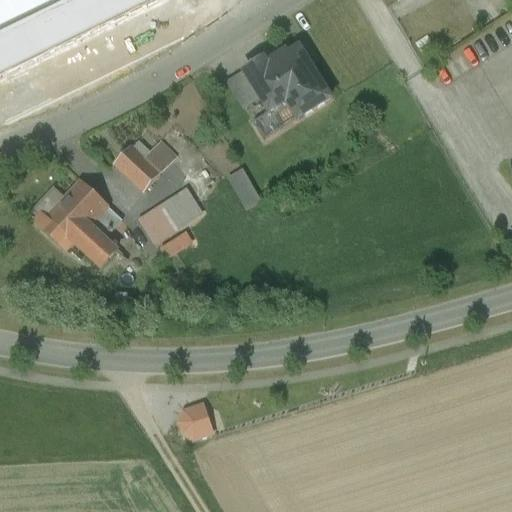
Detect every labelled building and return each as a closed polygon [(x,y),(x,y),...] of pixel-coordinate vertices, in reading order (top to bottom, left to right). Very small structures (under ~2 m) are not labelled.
[(0,0),(0,80),(164,0),(0,0)] [(289,59),(287,55),(267,67),(276,83),(257,95),(269,116),(287,105),(298,122),(331,102),(300,52),(289,59)] [(264,62),(244,75),(257,95),(276,83),(267,67),(264,62)] [(162,143),(144,162),(161,178),(179,160),(162,143)] [(144,162),(132,150),(114,168),(144,196),(161,178),(144,162)] [(244,172),(228,181),(247,214),(262,205),(244,172)] [(80,184),(47,221),(42,216),(35,224),(67,254),(74,246),(101,271),(117,253),(90,228),(95,223),(110,235),(122,222),(108,209),(80,184)] [(191,220),(174,196),(159,207),(174,227),(174,228),(172,228),(175,232),(191,220)] [(174,227),(159,207),(141,221),(155,241),(172,228),(174,227)] [(194,235),(165,247),(171,260),(200,247),(194,235)] [(215,438),(204,406),(183,413),(177,426),(182,439),(195,445),(215,438)]
